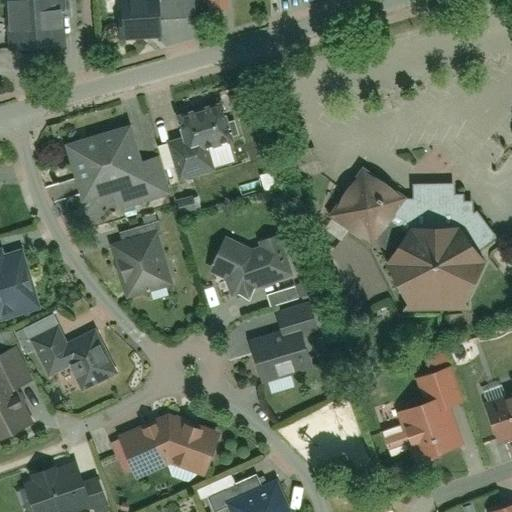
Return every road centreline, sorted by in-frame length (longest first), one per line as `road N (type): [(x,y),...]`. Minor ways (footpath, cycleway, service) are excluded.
road 1 (residential): [(14,115),(46,221),(72,265),(111,315),(162,359),(262,428),(302,472),(321,511)]
road 2 (tertiary): [(399,0),(14,115)]
